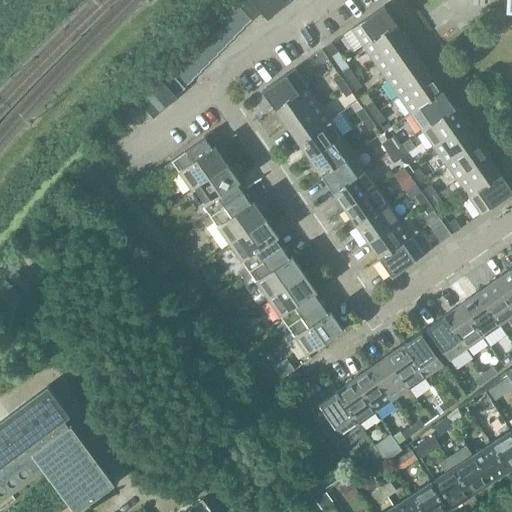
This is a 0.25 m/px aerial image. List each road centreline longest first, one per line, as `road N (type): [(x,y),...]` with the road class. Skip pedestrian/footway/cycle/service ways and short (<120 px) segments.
road 1 (residential): [(382,311),(220,79)]
road 2 (residential): [(382,311),(511,215)]
road 3 (residential): [(220,79),(320,0)]
